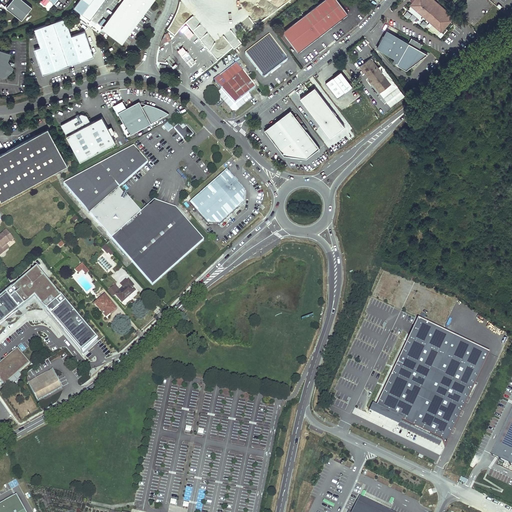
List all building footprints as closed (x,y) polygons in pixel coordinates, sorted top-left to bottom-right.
[(22,20),(33,7),(23,0),(12,0),(7,7),(22,20)] [(78,0),(73,8),(90,20),(104,0),(78,0)] [(124,0),(104,27),(123,41),(151,4),(153,0),(124,0)] [(336,0),(324,0),(310,11),(327,29),(347,14),(336,0)] [(414,0),(414,1),(444,28),(452,19),(450,18),(451,17),(446,11),(444,13),(428,0),(414,0)] [(428,0),(444,13),(446,11),(446,10),(434,0),(428,0)] [(444,28),(414,1),(410,5),(441,31),(444,28)] [(180,9),(185,18),(197,11),(191,2),(180,9)] [(310,11),(283,32),(298,52),(327,29),(310,11)] [(187,21),(192,27),(200,20),(194,14),(187,21)] [(33,50),(42,75),(92,57),(83,32),(70,36),(64,19),(33,30),(39,48),(33,50)] [(455,21),(452,19),(444,28),(441,31),(444,34),(455,21)] [(388,32),(378,49),(396,59),(394,64),(407,71),(428,54),(420,50),(423,45),(412,39),(409,44),(388,32)] [(167,33),(164,34),(165,38),(162,39),(164,43),(170,41),(167,33)] [(268,37),(245,55),(263,79),(287,61),(268,37)] [(196,62),(180,41),(175,46),(191,66),(196,62)] [(8,61),(11,53),(0,49),(0,74),(3,76),(4,73),(8,74),(13,71),(13,69),(7,64),(8,61)] [(392,85),(371,58),(360,66),(370,80),(373,84),(381,93),(392,85)] [(256,88),(237,63),(214,81),(221,90),(216,94),(230,113),(233,113),(251,100),(247,95),(256,88)] [(342,72),(326,84),(338,100),(354,88),(342,72)] [(314,88),(300,99),(329,138),(346,127),(314,88)] [(114,105),(130,134),(169,113),(164,110),(159,108),(153,106),(147,104),(143,106),(140,101),(126,107),(122,101),(114,105)] [(319,149),(290,111),(277,121),(264,131),(274,143),(278,149),(283,155),(290,157),(306,159),(307,159),(319,149)] [(102,117),(91,123),(87,115),(82,114),(61,125),(81,161),(116,143),(102,117)] [(276,119),(263,129),(264,131),(277,121),(276,119)] [(354,120),(348,125),(352,130),(358,125),(354,120)] [(168,133),(173,128),(167,122),(162,127),(168,133)] [(179,124),(174,129),(184,140),(188,137),(190,139),(194,135),(187,127),(183,130),(179,124)] [(0,196),(2,201),(69,164),(50,130),(42,135),(41,132),(0,154),(0,196)] [(264,131),(263,131),(273,145),(274,143),(264,131)] [(64,185),(100,226),(101,225),(108,233),(106,234),(153,286),(205,241),(177,209),(155,201),(141,213),(126,196),(123,195),(119,189),(148,163),(134,147),(64,185)] [(226,172),(189,205),(207,225),(219,226),(244,205),(244,192),(226,172)] [(7,232),(0,237),(0,238),(0,255),(5,252),(2,249),(6,246),(14,240),(7,232)] [(101,249),(109,257),(114,253),(105,245),(101,249)] [(88,270),(82,263),(75,269),(77,272),(81,269),(85,273),(88,270)] [(80,354),(95,342),(35,271),(0,300),(0,325),(33,298),(80,354)] [(113,286),(108,290),(114,297),(116,295),(121,302),(135,290),(133,287),(129,283),(128,284),(126,281),(126,280),(121,285),(124,288),(119,292),(118,291),(113,286)] [(106,317),(111,313),(116,309),(104,295),(94,304),(106,317)] [(418,319),(373,414),(444,447),(489,353),(418,319)] [(29,364),(16,350),(0,363),(0,380),(4,385),(29,364)] [(63,387),(53,368),(27,383),(38,401),(63,387)] [(511,413),(492,455),(511,464),(511,413)] [(26,511),(17,495),(0,504),(0,511),(26,511)] [(390,511),(360,497),(352,511),(390,511)]
